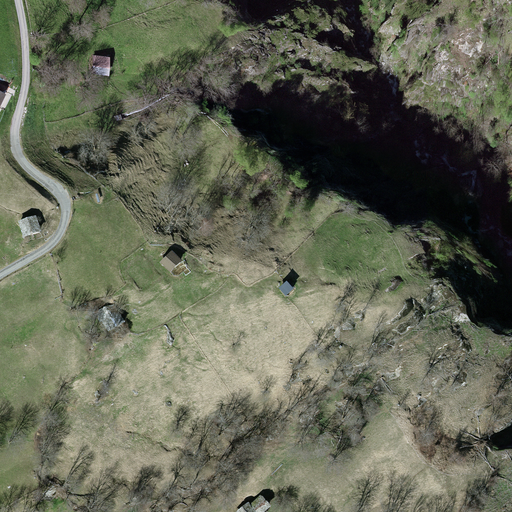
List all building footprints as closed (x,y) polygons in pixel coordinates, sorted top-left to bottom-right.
[(109,58),(96,57),(94,71),(107,73),(109,58)] [(35,217),(18,223),(24,240),(41,234),(35,217)] [(171,252),(161,263),(172,273),(182,262),(171,252)] [(292,288),(287,282),(280,288),(285,294),(292,288)] [(122,321),(113,307),(100,315),(108,329),(122,321)] [(261,511),(268,506),(261,497),(250,506),(248,503),(237,511),(261,511)]
